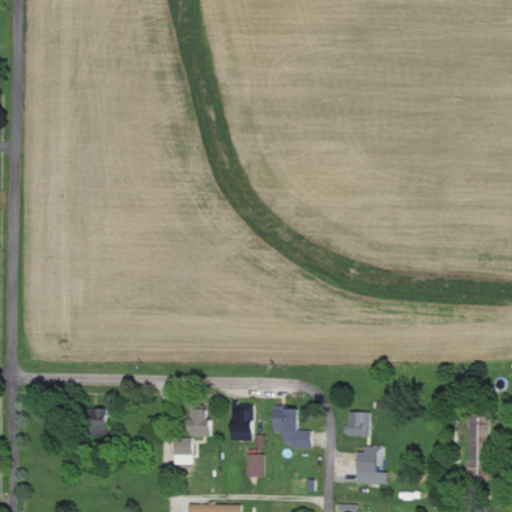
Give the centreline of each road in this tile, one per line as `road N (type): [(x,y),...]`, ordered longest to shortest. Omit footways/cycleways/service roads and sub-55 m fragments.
road 1 (residential): [(0,395),(6,0)]
road 2 (residential): [(322,399),(298,389),(0,378)]
